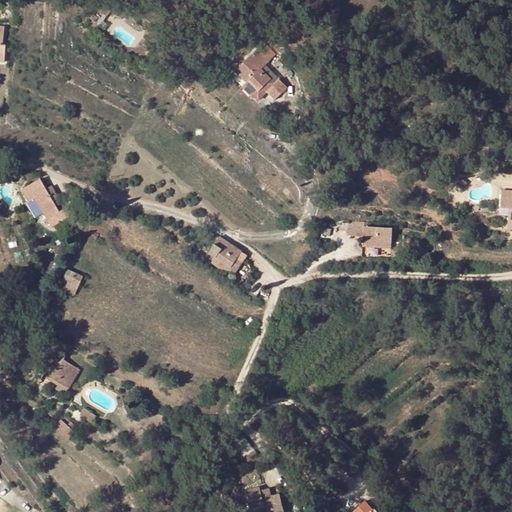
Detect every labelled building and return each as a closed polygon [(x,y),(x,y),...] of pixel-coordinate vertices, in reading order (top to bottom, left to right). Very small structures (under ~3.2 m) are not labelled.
[(104,8),(100,12),(106,17),(110,12),(104,8)] [(263,44),(258,49),(269,61),(275,55),(263,44)] [(261,69),(269,61),(258,49),(235,71),(248,84),(249,82),(261,93),(265,90),(268,93),(275,100),(288,87),(279,79),(275,83),(261,69)] [(249,82),(248,84),(244,87),(259,102),(268,93),(265,90),(261,93),(249,82)] [(62,203),(55,192),(50,195),(46,189),(40,179),(21,190),(28,202),(34,198),(37,203),(44,216),(51,227),(70,215),(72,213),(72,211),(71,209),(70,208),(68,207),(67,207),(60,212),(56,206),(62,203)] [(51,185),(46,189),(50,195),(55,192),(51,185)] [(511,191),(502,190),(501,208),(510,209),(509,216),(508,229),(511,229),(511,191)] [(38,219),(44,216),(37,203),(31,206),(38,219)] [(356,231),(356,222),(349,221),(348,236),(363,237),(363,231),(356,231)] [(368,223),(356,222),(356,231),(363,231),(363,237),(363,247),(390,248),(392,229),(368,227),(368,223)] [(99,235),(96,233),(93,231),(90,235),(96,239),(99,235)] [(209,253),(216,258),(230,267),(241,251),(219,237),(209,253)] [(230,267),(216,258),(212,263),(233,277),(247,255),(241,251),(230,267)] [(62,282),(67,284),(77,289),(82,277),(67,270),(62,282)] [(74,295),(77,289),(67,284),(64,291),(74,295)] [(247,284),(243,290),(255,298),(260,292),(247,284)] [(51,360),(56,363),(59,365),(63,360),(66,356),(57,351),(51,360)] [(80,370),(63,360),(59,365),(56,363),(54,366),(53,365),(51,368),(47,366),(43,373),(61,384),(69,389),(80,370)] [(66,395),(69,389),(61,384),(58,390),(66,395)] [(225,398),(214,393),(212,396),(207,406),(217,412),(225,398)] [(64,416),(60,421),(75,433),(79,428),(64,416)] [(60,421),(54,429),(68,441),(75,433),(60,421)] [(240,437),(230,446),(241,459),(252,449),(240,437)] [(251,511),(258,510),(254,496),(261,494),(262,499),(271,496),(269,489),(260,491),(259,488),(246,491),(251,511)] [(261,494),(254,496),(258,510),(258,511),(284,511),(279,494),(271,496),(262,499),(261,494)] [(354,511),(371,511),(373,510),(365,501),(354,511)]
